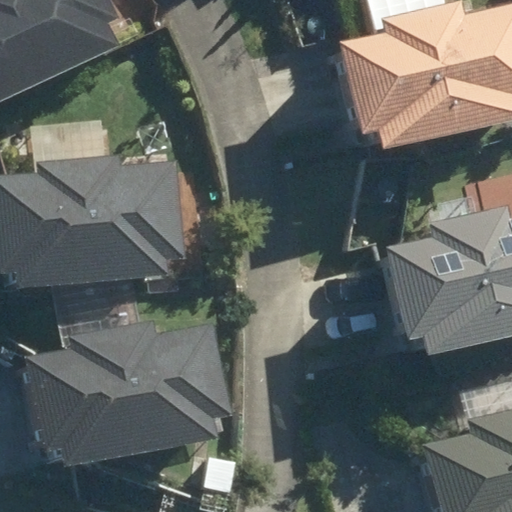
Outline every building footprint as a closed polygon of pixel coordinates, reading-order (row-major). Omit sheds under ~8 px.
[(0,0),(0,109),(115,53),(89,0),(0,0)] [(372,30),(375,44),(321,56),(343,151),(360,147),(365,168),(511,133),(511,23),(509,12),(455,25),(452,12),(372,30)] [(163,174),(0,185),(0,300),(171,288),(163,174)] [(415,251),(369,261),(389,356),(407,352),(411,373),(511,351),(511,236),(499,239),(494,215),(411,232),(415,251)] [(58,361),(8,368),(22,476),(199,453),(196,428),(212,425),(200,339),(145,346),(144,335),(56,346),(58,361)] [(453,448),(405,457),(415,511),(511,511),(511,415),(449,428),(453,448)]
